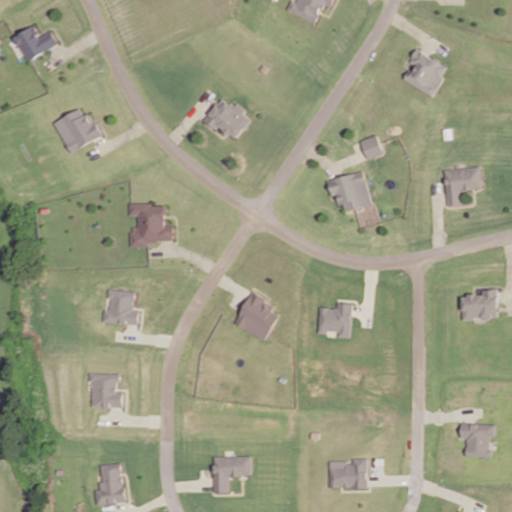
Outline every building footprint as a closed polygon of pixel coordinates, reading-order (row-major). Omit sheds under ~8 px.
[(298,0),(297,2),(294,0),(292,0),(289,7),(317,20),(321,10),(323,8),(324,8),(327,3),(333,6),(335,0),(298,0)] [(15,35),(31,59),(60,40),(52,28),(39,37),(38,35),(36,32),(39,30),(35,23),(15,35)] [(419,48),(412,60),(418,64),(415,69),(414,71),(411,69),(406,77),(434,94),(445,76),(442,74),(447,66),(419,48)] [(261,67),(266,72),(270,67),(265,63),(261,67)] [(224,97),(206,119),(217,128),(220,124),(225,128),(224,129),(227,132),(231,134),(233,132),(237,136),(252,118),(244,112),(247,108),(238,101),(236,104),(233,101),(228,101),(224,97)] [(57,121),(73,149),(103,132),(96,120),(94,121),(89,112),(84,114),(80,108),(57,121)] [(445,127),(446,137),(453,136),(452,126),(445,127)] [(363,138),(370,156),(385,150),(382,141),(378,132),(363,138)] [(446,168),(449,203),(464,202),(462,187),(475,185),(483,185),(481,164),(446,168)] [(329,178),(334,193),(337,192),(340,202),(344,200),(347,209),(356,206),(374,201),(364,168),(329,178)] [(132,202),(132,211),(139,211),(140,230),(132,230),(132,244),(149,244),(149,240),(159,240),(159,238),(174,238),(174,223),(165,223),(165,204),(152,204),(151,201),(132,202)] [(471,291),(471,295),(465,295),(466,317),(476,317),(475,315),(485,315),(488,317),(491,317),(493,315),(502,315),(501,286),(485,286),(485,292),(480,292),(480,291),(471,291)] [(136,290),(110,289),(110,299),(113,299),(113,309),(106,309),(105,322),(140,324),(141,310),(135,309),(136,290)] [(254,289),(236,320),(265,337),(269,330),(279,314),(271,309),(273,305),(265,300),(267,297),(254,289)] [(319,306),(318,331),(338,332),(338,336),(351,337),(352,303),(336,302),(336,307),(319,306)] [(120,373),(94,372),(93,406),(125,406),(125,391),(120,391),(120,373)] [(466,421),(466,435),(472,435),(472,437),(471,453),(496,454),(496,447),(492,447),(493,434),(498,434),(499,423),(466,421)] [(216,455),(217,489),(229,489),(229,474),(243,473),(252,473),(252,454),(216,455)] [(330,460),(331,488),(369,487),(368,458),(330,460)] [(103,463),(105,481),(102,481),(103,488),(98,488),(100,502),(128,499),(126,485),(124,485),(122,472),(122,469),(124,469),(123,460),(103,463)]
